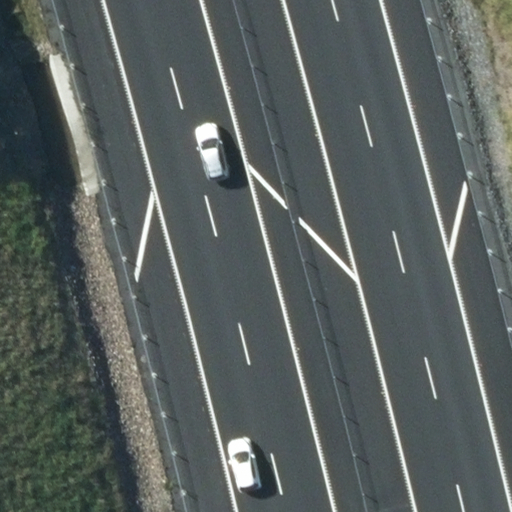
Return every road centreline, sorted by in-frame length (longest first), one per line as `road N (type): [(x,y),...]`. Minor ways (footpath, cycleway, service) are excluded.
road 1 (motorway): [(321,0),(463,511)]
road 2 (motorway): [(269,511),(144,0)]
